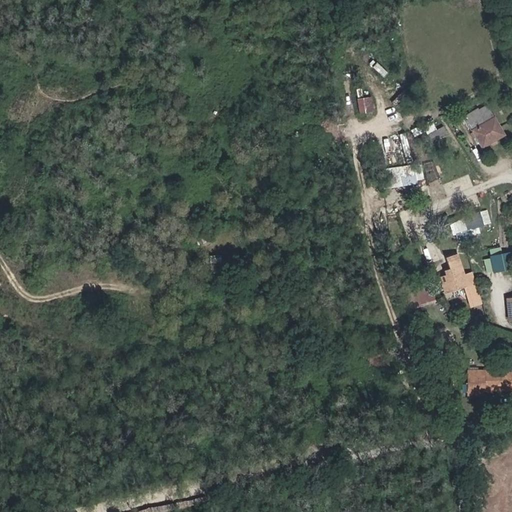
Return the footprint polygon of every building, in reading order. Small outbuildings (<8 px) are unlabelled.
[(359,113),(375,112),(374,96),(359,96),(359,113)] [(469,123),(485,148),(507,134),(490,109),(469,123)] [(390,165),(390,184),(423,184),(423,164),(390,165)] [(452,219),(456,232),(491,223),(488,211),(452,219)] [(504,253),(492,254),(493,271),(506,270),(504,253)] [(493,270),(490,257),(484,259),(486,271),(493,270)] [(443,270),(446,284),(468,278),(465,264),(443,270)] [(429,281),(408,288),(414,307),(436,299),(429,281)] [(492,401),(511,400),(511,381),(473,384),(475,406),(492,405),(492,401)]
